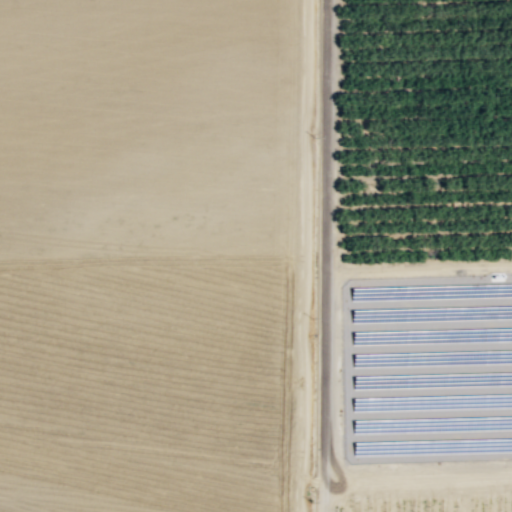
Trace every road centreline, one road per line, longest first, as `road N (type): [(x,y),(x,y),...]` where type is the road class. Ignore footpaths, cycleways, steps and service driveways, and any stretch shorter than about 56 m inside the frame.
road 1 (track): [(321,511),(324,0)]
road 2 (track): [(322,475),(511,470)]
road 3 (track): [(511,266),(323,271)]
